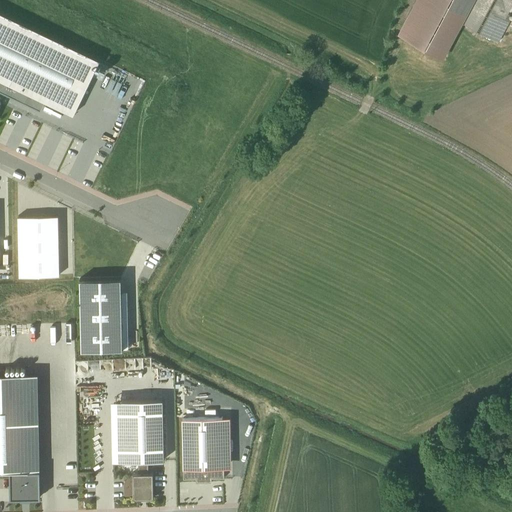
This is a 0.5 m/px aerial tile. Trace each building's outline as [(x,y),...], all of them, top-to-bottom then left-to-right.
[(462,22),(473,0),(416,0),(398,32),(443,57),(462,22)] [(511,0),(473,0),(462,22),(493,39),(509,9),(511,10),(511,0)] [(0,9),(0,88),(43,108),(47,99),(75,113),(102,57),(0,9)] [(58,214),(18,216),(19,276),(60,275),(58,214)] [(121,274),(78,275),(80,349),(123,348),(121,274)] [(38,373),(0,373),(0,469),(8,469),(8,498),(40,497),(38,373)] [(163,398),(111,399),(113,460),(138,460),(138,472),(133,472),(133,497),(154,497),(153,471),(149,471),(149,459),(164,459),(163,398)] [(231,415),(182,415),(183,468),(231,467),(231,415)]
